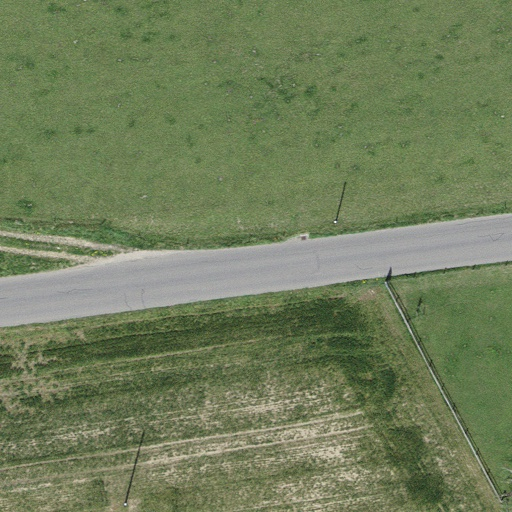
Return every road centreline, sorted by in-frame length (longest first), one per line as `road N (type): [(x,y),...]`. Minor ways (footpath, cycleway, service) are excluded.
road 1 (tertiary): [(0,301),(511,235)]
road 2 (track): [(0,239),(101,254),(182,279)]
